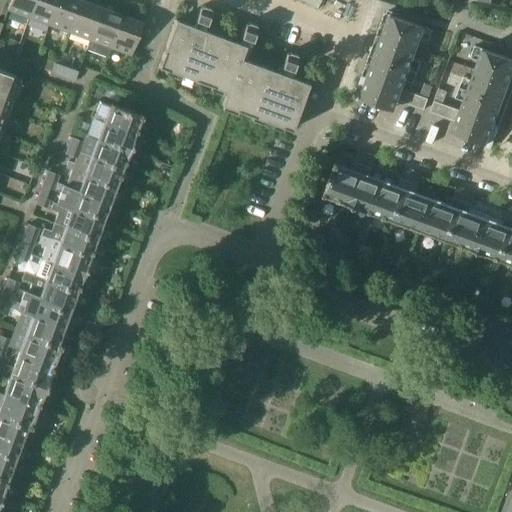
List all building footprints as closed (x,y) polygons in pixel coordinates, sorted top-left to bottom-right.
[(29,17),(34,0),(10,0),(7,9),(29,17)] [(34,0),(29,17),(49,25),(57,0),(34,0)] [(69,32),(80,0),(57,0),(49,25),(69,32)] [(89,39),(101,7),(83,0),(80,0),(69,32),(89,39)] [(200,7),(199,9),(195,20),(207,24),(212,11),(210,8),(203,5),(200,7)] [(110,47),(122,14),(101,7),(89,39),(86,49),(106,56),(110,47)] [(368,77),(361,97),(394,110),(398,100),(425,109),(428,98),(420,95),(402,89),(421,38),(429,41),(433,30),(422,26),(385,12),(385,14),(382,22),(374,45),(371,52),(362,75),(368,77)] [(122,14),(110,47),(131,55),(143,22),(122,14)] [(246,45),(175,19),(158,66),(226,91),(222,104),(292,130),(309,83),(241,58),(246,45)] [(252,41),(255,35),(257,27),(256,25),(249,22),(246,23),(241,37),(252,41)] [(16,50),(19,42),(9,39),(7,47),(16,50)] [(434,101),(431,111),(457,121),(453,131),(487,144),(494,124),(500,126),(508,102),(511,95),(511,92),(511,58),(506,56),(499,54),(475,45),(471,57),(479,59),(461,110),(443,104),(434,101)] [(293,70),(297,60),(298,57),(297,54),(289,52),(287,53),(282,66),(293,70)] [(51,72),(59,75),(62,65),(54,62),(51,72)] [(59,75),(67,78),(70,68),(62,65),(59,75)] [(78,71),(70,68),(67,78),(75,81),(78,71)] [(0,114),(15,75),(0,69),(0,114)] [(425,83),(420,95),(428,98),(433,86),(425,83)] [(105,96),(107,89),(97,85),(93,96),(99,98),(105,96)] [(439,88),(434,101),(443,104),(447,91),(439,88)] [(100,101),(94,117),(136,132),(143,115),(110,103),(110,105),(100,101)] [(130,150),(136,132),(94,117),(89,132),(87,136),(97,140),(98,138),(130,150)] [(124,165),(130,150),(98,138),(97,140),(87,136),(83,146),(81,145),(83,141),(71,137),(69,145),(80,149),(79,151),(114,165),(117,162),(124,165)] [(79,151),(80,149),(69,145),(65,153),(76,157),(74,163),(68,161),(66,167),(72,169),(117,185),(124,165),(117,162),(114,165),(79,151)] [(354,187),(367,153),(359,150),(356,156),(341,150),(336,162),(337,163),(325,195),(351,204),(357,188),(354,187)] [(357,188),(351,204),(373,212),(384,180),(389,168),(374,163),(376,156),(367,153),(354,187),(357,188)] [(396,221),(414,170),(405,167),(403,173),(389,168),(384,180),(373,212),(396,221)] [(109,205),(117,185),(72,169),(66,185),(66,186),(78,191),(77,193),(109,205)] [(44,178),(56,182),(57,183),(60,175),(47,170),(44,178)] [(423,173),(414,170),(396,221),(420,230),(423,223),(425,224),(435,198),(421,193),(423,188),(418,186),(423,173)] [(44,178),(37,195),(46,198),(50,188),(61,192),(57,203),(57,204),(72,209),(72,207),(104,219),(105,218),(109,205),(77,193),(78,191),(66,186),(66,185),(57,183),(56,182),(44,178)] [(449,240),(467,190),(458,186),(454,199),(448,197),(446,203),(435,198),(425,224),(423,223),(420,230),(449,240)] [(467,190),(449,240),(476,250),(487,218),(491,205),(478,200),(476,204),(472,203),(476,193),(467,190)] [(46,198),(37,195),(35,203),(47,208),(50,200),(46,198)] [(65,226),(97,237),(104,219),(72,207),(72,209),(57,204),(57,203),(53,202),(50,208),(58,211),(54,222),(65,226)] [(487,218),(476,250),(501,259),(511,229),(511,206),(510,205),(507,216),(503,214),(504,210),(491,205),(487,218)] [(60,242),(91,254),(97,237),(65,226),(54,222),(51,230),(43,228),(41,235),(60,242)] [(24,232),(37,236),(40,228),(27,223),(24,232)] [(511,229),(501,259),(511,263),(511,229)] [(31,252),(37,236),(24,232),(19,247),(31,252)] [(91,254),(60,242),(41,235),(38,243),(45,245),(40,258),(52,262),(51,265),(83,276),(91,254)] [(38,265),(34,275),(46,279),(78,291),(83,276),(51,265),(52,262),(40,258),(30,254),(31,252),(19,247),(15,257),(38,265)] [(397,266),(404,269),(409,257),(401,254),(397,266)] [(28,292),(39,297),(38,299),(70,311),(78,291),(46,279),(34,275),(24,271),(21,279),(31,283),(28,292)] [(4,285),(13,288),(17,290),(20,282),(7,277),(4,285)] [(9,299),(13,288),(4,285),(0,296),(0,303),(11,307),(10,307),(32,316),(33,312),(65,324),(70,311),(38,299),(39,297),(28,292),(24,291),(20,303),(9,299)] [(0,303),(0,312),(8,315),(10,307),(11,307),(0,303)] [(26,331),(58,343),(65,324),(33,312),(32,316),(10,307),(8,315),(18,319),(15,327),(26,331)] [(20,349),(19,351),(54,364),(61,344),(58,343),(26,331),(15,327),(9,345),(20,349)] [(54,364),(19,351),(11,373),(46,386),(54,364)] [(9,378),(3,394),(38,407),(46,386),(11,373),(9,378)] [(31,427),(38,407),(3,394),(0,392),(0,415),(28,426),(31,427)] [(0,437),(21,445),(28,426),(0,415),(0,437)] [(0,451),(16,457),(21,445),(0,437),(0,451)] [(0,475),(9,478),(16,457),(0,451),(0,475)] [(0,492),(3,493),(9,478),(0,475),(0,492)]
